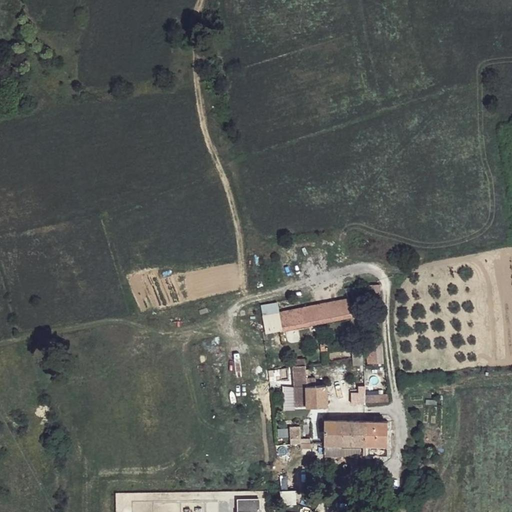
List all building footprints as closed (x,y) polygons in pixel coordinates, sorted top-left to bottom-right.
[(381,274),(368,276),(369,283),(378,283),(379,283),(382,282),(381,274)] [(378,283),(369,283),(369,296),(379,295),(379,283),(378,283)] [(348,297),(280,311),(283,330),(352,316),(348,297)] [(278,302),(261,305),(266,334),(283,330),(280,311),(278,302)] [(382,341),(365,343),(367,364),(384,363),(382,341)] [(307,366),(295,367),(296,387),(297,402),(297,406),(329,404),(328,385),(317,386),(316,377),(307,378),(307,366)] [(359,392),(352,392),(352,406),(365,405),(365,396),(365,386),(359,386),(359,392)] [(297,402),(296,387),(283,387),(284,410),(295,410),(297,406),(297,402)] [(389,394),(365,396),(365,405),(390,400),(389,394)] [(326,421),(325,455),(345,454),(349,454),(355,454),(392,455),(392,446),(390,422),(344,420),(326,421)] [(300,426),(290,427),(291,444),(310,443),(310,438),(300,438),(300,426)] [(294,489),(282,490),(282,502),(294,502),(294,489)] [(260,511),(260,498),(238,498),(238,511),(260,511)]
